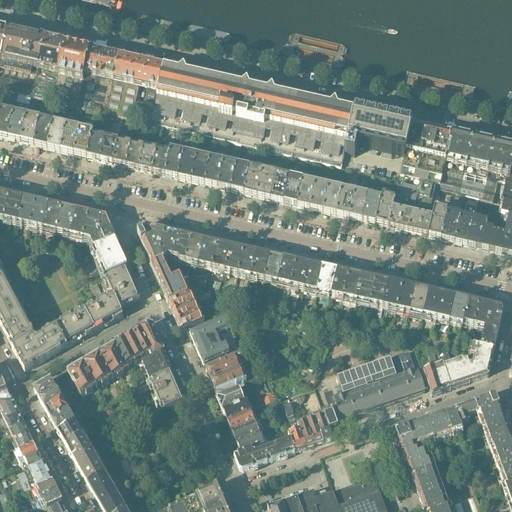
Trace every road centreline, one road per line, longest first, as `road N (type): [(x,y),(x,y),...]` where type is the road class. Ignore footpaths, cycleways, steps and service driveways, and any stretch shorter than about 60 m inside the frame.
road 1 (residential): [(511,289),(0,172)]
road 2 (residential): [(0,17),(511,133)]
road 3 (residential): [(156,312),(20,390),(89,511)]
road 4 (residential): [(409,511),(379,428),(501,385)]
road 5 (residential): [(233,490),(156,312)]
road 6 (residential): [(241,509),(313,481),(306,462),(233,490)]
